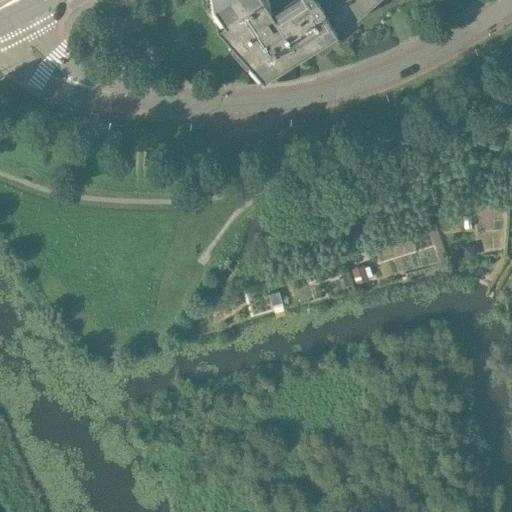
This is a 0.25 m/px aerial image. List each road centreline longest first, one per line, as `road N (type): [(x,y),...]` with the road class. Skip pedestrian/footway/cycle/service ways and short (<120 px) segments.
road 1 (tertiary): [(135,97),(217,106),(323,96),(399,69),(511,3)]
road 2 (tertiary): [(0,42),(59,89),(123,102),(135,97)]
road 3 (tertiary): [(135,97),(65,63),(22,12)]
